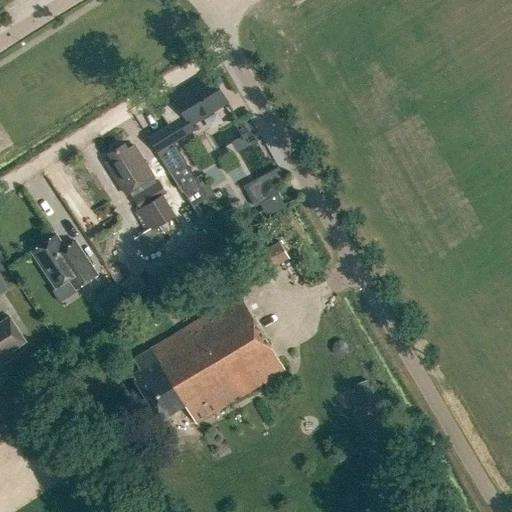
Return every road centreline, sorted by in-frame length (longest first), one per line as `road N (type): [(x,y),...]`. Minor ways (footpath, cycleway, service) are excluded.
road 1 (unclassified): [(499,511),(226,42)]
road 2 (residential): [(226,42),(0,188)]
